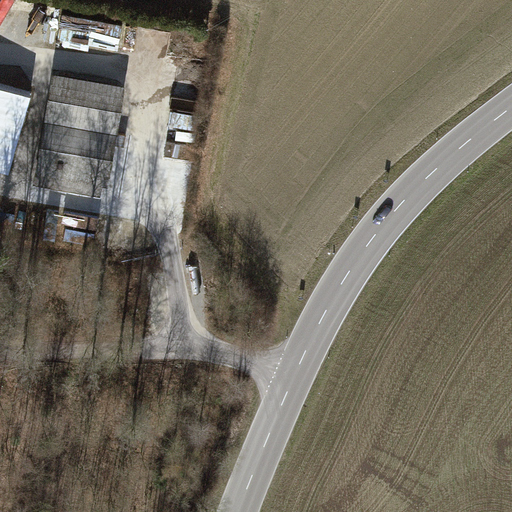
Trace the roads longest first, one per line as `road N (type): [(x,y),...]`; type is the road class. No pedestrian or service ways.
road 1 (secondary): [(511,107),(434,176),(360,260),(310,350),(239,511)]
road 2 (track): [(210,354),(143,201),(148,104),(135,76),(0,53)]
road 3 (track): [(310,350),(0,347)]
